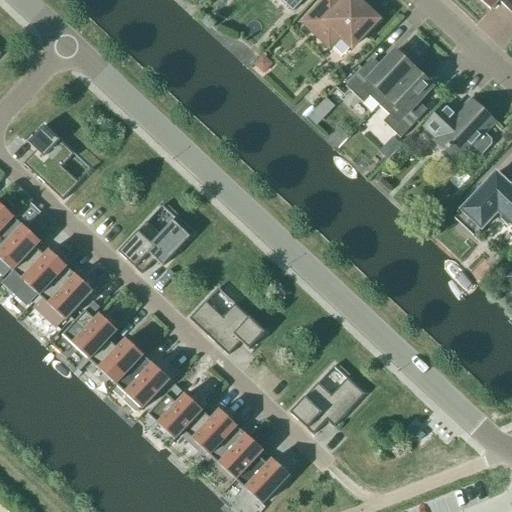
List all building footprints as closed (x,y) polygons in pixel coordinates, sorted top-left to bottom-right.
[(382,20),(359,0),(341,0),(340,2),(338,0),(320,0),(299,24),(329,52),(339,41),(352,54),(382,20)] [(511,0),(477,0),(490,12),(499,3),(511,15),(511,0)] [(379,107),(413,71),(394,53),(373,75),(364,67),(345,87),(363,104),(369,98),(379,107)] [(413,71),(379,107),(389,116),(382,123),(400,140),(419,119),(411,111),(432,88),(413,71)] [(494,124),(471,102),(457,116),(446,106),(424,129),(436,140),(434,142),(457,164),(468,152),(475,158),(479,158),(491,146),(490,141),(484,135),(494,124)] [(62,202),(91,171),(44,127),(28,144),(36,152),(23,165),(62,202)] [(511,185),(508,187),(496,175),(454,220),(473,239),(498,213),(502,216),(500,221),(508,228),(511,226),(511,185)] [(430,223),(443,209),(432,198),(419,212),(430,223)] [(0,232),(13,219),(0,206),(0,232)] [(162,268),(193,235),(162,207),(118,254),(141,276),(155,261),(162,268)] [(35,248),(35,249),(40,244),(13,219),(0,232),(0,261),(12,273),(35,248)] [(44,257),(35,249),(35,248),(12,273),(39,297),(66,268),(49,252),(44,257)] [(66,268),(39,297),(42,300),(34,308),(56,329),(64,321),(65,322),(93,293),(66,268)] [(249,351),(264,334),(217,290),(189,321),(228,357),(240,343),(249,351)] [(108,341),(108,342),(117,333),(99,316),(95,321),(85,312),(62,336),(89,361),(108,341)] [(115,386),(143,357),(126,341),(117,350),(108,342),(108,341),(89,361),(115,386)] [(143,357),(115,386),(142,411),(169,382),(143,357)] [(334,429),(364,396),(334,368),(290,415),(313,436),(326,422),(334,429)] [(182,432),(201,412),(184,396),(176,405),(166,396),(147,416),(174,442),(183,433),(182,432)] [(209,457),(236,428),(219,412),(211,421),(201,412),(182,432),(183,433),(209,457)] [(258,458),(263,453),(236,428),(209,457),(235,482),(258,458)] [(267,466),(258,458),(235,482),(262,507),(289,477),(272,461),(267,466)]
